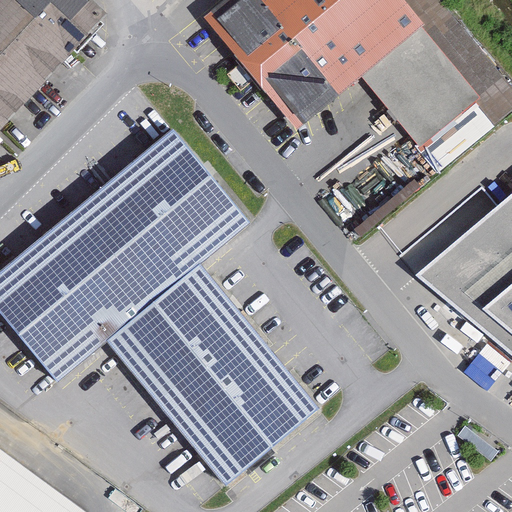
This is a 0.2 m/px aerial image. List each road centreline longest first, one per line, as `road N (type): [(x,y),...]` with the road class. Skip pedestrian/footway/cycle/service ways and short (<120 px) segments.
road 1 (residential): [(0,202),(122,81),(147,66),(175,66),(428,359),(511,425)]
road 2 (unknown): [(298,204),(271,228),(264,250),(386,400)]
road 3 (unknown): [(0,369),(180,511)]
road 4 (unknown): [(246,511),(386,400)]
